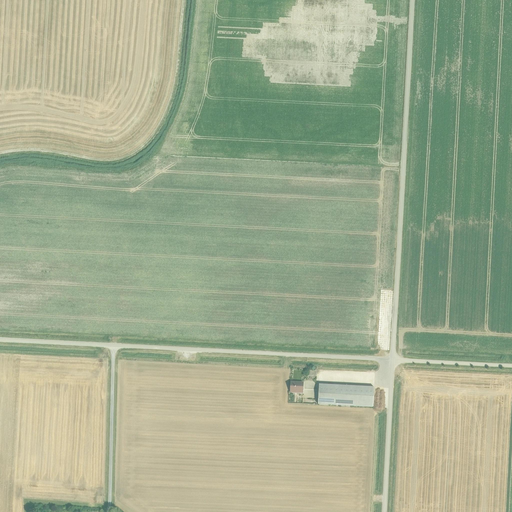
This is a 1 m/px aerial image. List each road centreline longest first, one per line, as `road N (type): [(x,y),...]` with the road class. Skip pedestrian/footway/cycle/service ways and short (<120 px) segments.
road 1 (unclassified): [(392,360),(0,339)]
road 2 (unclassified): [(392,360),(412,0)]
road 3 (unclassified): [(383,511),(392,360)]
road 4 (unclassified): [(511,365),(392,360)]
